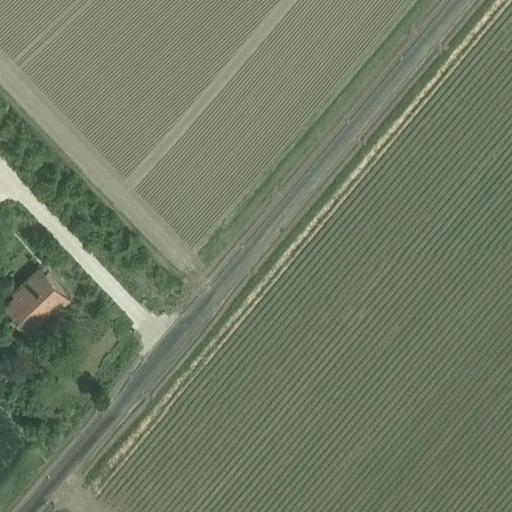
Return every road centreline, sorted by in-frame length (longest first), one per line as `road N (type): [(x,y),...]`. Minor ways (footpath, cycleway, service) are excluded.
road 1 (unclassified): [(28,511),(458,0)]
road 2 (track): [(0,160),(169,343)]
